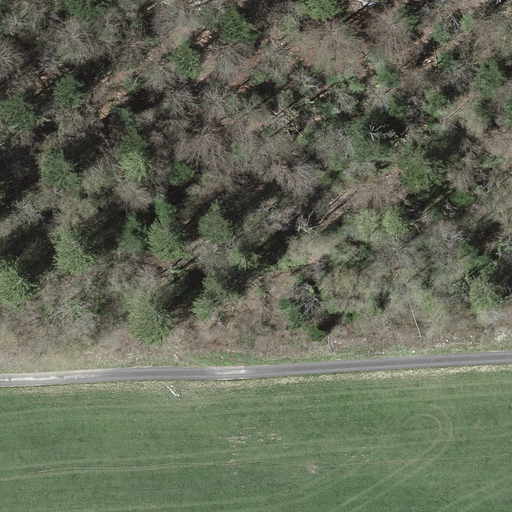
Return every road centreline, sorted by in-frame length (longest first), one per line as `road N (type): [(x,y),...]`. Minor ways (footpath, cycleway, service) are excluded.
road 1 (track): [(0,278),(226,213),(511,154)]
road 2 (unclassified): [(0,378),(511,356)]
